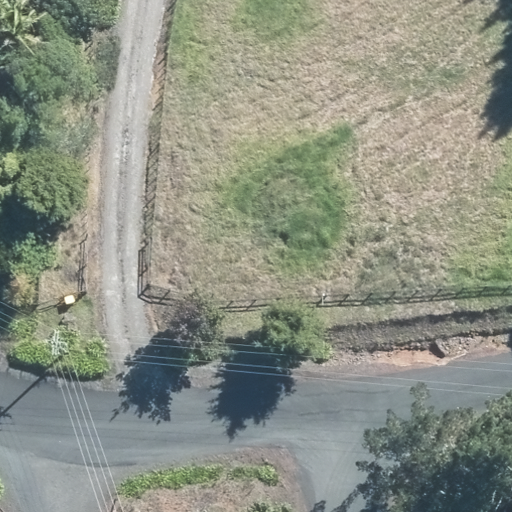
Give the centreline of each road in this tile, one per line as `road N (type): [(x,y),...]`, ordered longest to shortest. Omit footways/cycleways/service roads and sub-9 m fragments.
road 1 (unclassified): [(332,419),(170,436),(63,434),(0,409)]
road 2 (unclassified): [(511,398),(332,419)]
